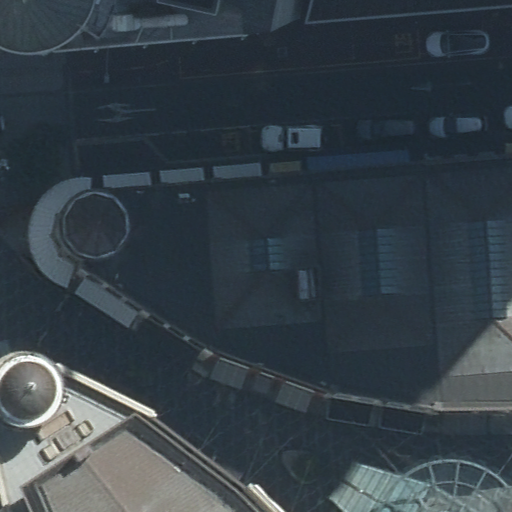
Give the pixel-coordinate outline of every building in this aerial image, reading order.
[(296,16),(299,0),(0,0),(0,13),(2,17),(21,33),(38,40),(56,43),(75,40),(296,16)] [(511,0),(322,0),(320,14),(477,3),(511,0)] [(511,171),(402,182),(418,354),(422,388),(511,378),(511,171)] [(298,189),(307,327),(326,326),(329,363),(418,354),(402,182),(298,189)] [(225,333),(307,327),(298,189),(90,207),(100,212),(108,219),(113,229),(115,240),(113,251),(108,260),(100,268),(225,333)] [(90,273),(100,268),(108,260),(113,251),(115,240),(113,229),(108,219),(100,212),(90,207),(79,206),(67,209),(58,215),(51,224),(47,235),(47,246),(51,257),(58,266),(68,272),(79,274),(90,273)] [(36,430),(44,421),(48,410),(49,398),(45,386),(38,377),(27,370),(16,367),(3,369),(0,370),(0,435),(3,437),(15,439),(26,437),(36,430)] [(0,511),(249,511),(237,500),(135,423),(38,377),(45,386),(49,398),(48,410),(44,421),(36,430),(26,437),(15,439),(3,437),(0,435),(0,511)] [(351,463),(324,501),(335,511),(444,511),(435,503),(351,463)] [(477,475),(448,468),(417,470),(391,482),(371,507),(369,511),(506,511),(498,495),(477,475)]
